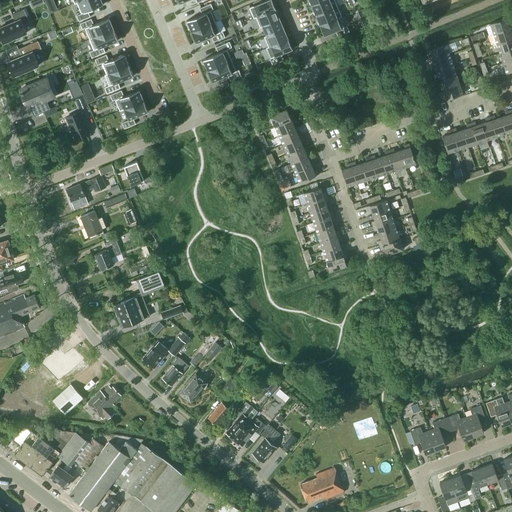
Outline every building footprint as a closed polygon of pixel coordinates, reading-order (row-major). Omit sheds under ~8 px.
[(81,13),(76,15),(79,21),(90,16),(88,11),(103,4),(101,0),(82,0),(77,3),(81,13)] [(271,0),(266,0),(249,7),(253,18),(276,9),(271,0)] [(334,0),(324,0),(311,5),(315,15),(337,6),(334,0)] [(191,31),(215,21),(211,10),(213,9),(211,3),(199,8),(202,14),(186,20),(191,31)] [(337,6),(315,15),(320,25),(342,16),(337,6)] [(15,21),(0,27),(0,35),(3,43),(26,33),(23,24),(29,21),(24,9),(12,14),(15,21)] [(276,9),(253,18),(254,18),(256,17),(260,27),(280,19),(276,9)] [(342,16),(320,25),(324,35),(335,31),(338,36),(349,32),(347,26),(344,27),(340,17),(342,16)] [(493,34),(510,28),(508,23),(511,22),(510,17),(490,24),(493,34)] [(109,18),(94,24),(91,19),(80,23),(82,29),(85,28),(89,40),(114,29),(109,18)] [(280,19),(260,27),(262,26),(266,35),(264,36),(264,37),(284,29),(280,19)] [(191,31),(196,42),(211,36),(214,42),(225,37),(222,31),(220,32),(215,21),(191,31)] [(493,34),(496,43),(511,38),(511,33),(510,28),(493,34)] [(114,29),(89,40),(94,50),(89,51),(92,58),(105,52),(103,46),(118,40),(114,29)] [(284,29),(264,37),(268,46),(266,47),(266,48),(288,38),(284,29)] [(288,38),(266,48),(270,58),(272,64),(283,59),(281,54),(292,49),(288,38)] [(499,53),(511,48),(511,38),(496,43),(499,53)] [(21,56),(7,62),(13,76),(38,65),(33,52),(41,48),(38,40),(18,49),(21,56)] [(232,47),(229,41),(216,47),(218,53),(203,59),(207,70),(232,60),(227,49),(232,47)] [(433,60),(450,54),(446,44),(429,50),(433,60)] [(511,48),(499,53),(503,63),(511,59),(511,48)] [(106,54),(95,59),(97,65),(102,63),(106,73),(104,74),(105,75),(129,65),(124,54),(109,60),(106,54)] [(433,60),(436,70),(453,64),(450,54),(433,60)] [(511,59),(503,63),(506,73),(511,71),(511,59)] [(232,60),(207,70),(212,81),(228,75),(230,81),(241,76),(239,69),(236,71),(232,60)] [(439,79),(456,74),(453,64),(436,70),(439,79)] [(109,85),(104,87),(107,94),(120,88),(118,82),(133,76),(129,65),(105,75),(109,85)] [(439,79),(443,89),(460,83),(456,74),(439,79)] [(45,78),(18,88),(24,104),(39,99),(40,102),(52,98),(45,78)] [(463,94),(460,83),(443,89),(446,99),(463,94)] [(121,90),(110,95),(112,101),(115,100),(120,111),(124,109),(144,101),(139,89),(124,96),(121,90)] [(92,91),(85,94),(88,102),(95,99),(92,91)] [(75,99),(76,103),(78,102),(81,108),(87,105),(83,96),(75,99)] [(128,120),(122,122),(124,128),(135,124),(133,118),(148,111),(144,101),(124,109),(128,120)] [(41,104),(29,108),(31,116),(44,111),(41,104)] [(274,126),(294,117),(292,113),(289,114),(286,109),(270,116),(274,126)] [(506,115),(501,117),(506,134),(511,131),(511,118),(509,110),(505,112),(506,115)] [(80,111),(66,117),(75,139),(89,133),(80,111)] [(496,137),(506,134),(501,117),(496,118),(494,115),(490,117),(496,137)] [(274,126),(278,135),(295,128),(293,123),(296,122),(294,117),(274,126)] [(487,140),(496,137),(490,117),(485,118),(486,121),(481,123),(487,140)] [(477,143),(487,140),(481,123),(476,125),(475,121),(470,123),(477,143)] [(467,147),(477,143),(470,123),(466,125),(467,128),(462,129),(467,147)] [(283,145),(302,136),(300,132),(297,133),(295,128),(278,135),(283,145)] [(458,150),(467,147),(462,129),(457,131),(456,128),(451,129),(458,150)] [(448,153),(458,150),(451,129),(446,131),(448,134),(442,136),(448,153)] [(283,145),(287,154),(303,147),(301,142),(304,140),(302,136),(283,145)] [(405,148),(400,150),(406,167),(416,164),(409,143),(404,145),(405,148)] [(303,147),(287,154),(291,163),(310,155),(308,150),(305,152),(303,147)] [(396,170),(406,167),(400,150),(395,152),(394,149),(389,150),(396,170)] [(386,174),(396,170),(389,150),(385,152),(386,155),(381,157),(386,174)] [(291,163),(295,173),(311,165),(309,160),(312,159),(310,155),(291,163)] [(377,177),(386,174),(381,157),(376,158),(374,155),(370,157),(377,177)] [(367,180),(377,177),(370,157),(365,158),(366,161),(361,163),(367,180)] [(137,160),(124,165),(131,184),(143,179),(145,182),(151,180),(146,168),(141,170),(137,160)] [(357,183),(367,180),(361,163),(356,165),(355,161),(350,163),(357,183)] [(114,162),(100,167),(102,173),(116,168),(114,162)] [(347,187),(357,183),(350,163),(346,164),(347,168),(341,170),(347,187)] [(295,173),(299,182),(319,174),(317,169),(313,170),(311,165),(295,173)] [(91,178),(86,181),(81,183),(81,182),(67,188),(72,200),(74,207),(87,201),(83,191),(94,186),(96,190),(102,188),(106,186),(101,174),(97,176),(91,178)] [(118,185),(110,188),(113,194),(120,191),(118,185)] [(307,203),(327,196),(325,192),(322,193),(320,187),(303,193),(307,203)] [(104,201),(106,207),(127,199),(125,193),(104,201)] [(307,203),(310,212),(327,207),(325,202),(329,201),(327,196),(307,203)] [(390,210),(386,199),(366,206),(368,211),(371,210),(373,215),(390,210)] [(313,222),(333,215),(332,211),(329,212),(327,207),(310,212),(313,222)] [(95,209),(94,209),(82,214),(82,215),(78,216),(86,236),(90,234),(90,235),(103,230),(102,227),(105,226),(102,217),(98,218),(95,209)] [(126,211),(131,223),(136,221),(131,209),(126,211)] [(371,221),(373,226),(393,219),(390,210),(373,215),(374,220),(371,221)] [(313,222),(316,232),(333,226),(332,221),(335,220),(333,215),(313,222)] [(393,219),(373,226),(374,231),(378,230),(379,235),(396,229),(393,219)] [(320,242),(340,235),(338,230),(335,231),(333,226),(316,232),(320,242)] [(378,241),(379,245),(399,239),(396,229),(379,235),(381,240),(378,241)] [(320,242),(323,251),(340,246),(338,241),(341,239),(340,235),(320,242)] [(0,251),(13,248),(10,238),(0,241),(0,251)] [(114,263),(113,260),(116,258),(115,255),(121,252),(115,239),(105,243),(106,248),(96,253),(102,268),(114,263)] [(403,249),(399,239),(379,245),(381,250),(384,249),(386,254),(403,249)] [(323,251),(326,261),(346,254),(345,250),(342,251),(340,246),(323,251)] [(16,258),(13,248),(0,251),(0,268),(2,268),(1,262),(16,258)] [(346,254),(326,261),(330,271),(347,265),(345,260),(348,259),(346,254)] [(3,270),(0,270),(0,280),(3,288),(25,281),(21,270),(5,276),(3,270)] [(158,271),(138,278),(144,292),(163,285),(158,271)] [(24,293),(0,302),(0,336),(25,326),(21,316),(40,307),(34,293),(25,297),(24,293)] [(117,315),(140,307),(138,301),(143,299),(141,294),(121,301),(121,302),(114,305),(117,315)] [(181,305),(161,312),(163,319),(183,312),(181,305)] [(140,307),(117,315),(121,326),(129,323),(129,324),(150,316),(148,310),(142,312),(140,307)] [(189,362),(194,366),(219,337),(214,332),(189,362)] [(174,356),(185,342),(182,340),(178,337),(167,351),(174,356)] [(163,354),(168,348),(161,342),(156,348),(153,346),(143,358),(154,367),(164,355),(163,354)] [(215,342),(205,354),(210,359),(221,346),(215,342)] [(58,379),(81,360),(72,349),(64,356),(58,349),(43,361),(58,379)] [(179,369),(184,363),(179,358),(163,377),(172,385),(183,372),(179,369)] [(191,401),(204,386),(207,383),(196,373),(180,392),(182,393),(181,394),(184,397),(185,396),(191,401)] [(225,395),(240,378),(236,374),(221,391),(225,395)] [(273,382),(266,376),(260,383),(267,389),(273,382)] [(63,381),(57,386),(61,390),(67,385),(63,381)] [(71,383),(53,399),(64,413),(83,397),(71,383)] [(112,403),(121,394),(113,386),(111,388),(109,386),(102,392),(100,390),(87,402),(101,417),(102,416),(103,416),(104,415),(108,418),(114,412),(110,408),(113,404),(112,403)] [(217,425),(230,409),(234,412),(248,395),(244,392),(234,403),(227,398),(223,402),(222,402),(208,418),(217,425)] [(501,426),(511,422),(504,403),(501,397),(486,403),(490,415),(496,412),(501,426)] [(226,433),(234,439),(247,423),(248,424),(254,416),(258,411),(246,401),(242,406),(236,414),(239,417),(226,433)] [(466,417),(473,436),(484,432),(479,419),(484,417),(480,405),(470,408),(472,415),(466,417)] [(473,436),(466,417),(460,419),(458,413),(447,417),(451,429),(458,426),(463,440),(473,436)] [(144,420),(139,417),(134,423),(139,427),(144,420)] [(434,428),(428,431),(435,450),(446,446),(441,433),(447,430),(451,429),(447,417),(442,419),(432,422),(434,428)] [(247,423),(234,439),(242,445),(254,430),(258,433),(265,425),(256,418),(250,426),(248,424),(247,423)] [(252,453),(263,462),(271,452),(272,453),(277,447),(267,439),(276,429),(269,424),(261,434),(265,437),(252,453)] [(425,454),(435,450),(428,431),(422,433),(420,427),(410,430),(414,442),(420,440),(425,454)] [(14,452),(28,463),(45,440),(32,430),(14,452)] [(68,443),(76,433),(75,432),(60,430),(60,437),(68,443)] [(71,466),(74,461),(89,442),(76,433),(68,443),(58,456),(71,466)] [(289,449),(298,439),(291,434),(283,445),(289,449)] [(45,440),(28,463),(43,474),(57,456),(67,442),(59,437),(52,446),(45,440)] [(86,470),(104,446),(93,437),(89,442),(74,461),(86,470)] [(91,510),(114,480),(137,450),(126,441),(120,449),(109,441),(69,494),(91,510)] [(142,444),(137,450),(114,480),(156,511),(174,511),(196,483),(146,446),(145,447),(142,444)] [(508,472),(502,474),(507,488),(511,485),(511,455),(503,459),(508,472)] [(50,475),(65,486),(72,477),(62,469),(65,465),(61,461),(50,475)] [(502,490),(507,488),(502,474),(497,476),(492,463),(482,467),(488,483),(498,480),(502,490)] [(325,499),(344,491),(334,467),(315,474),(317,478),(300,484),(307,501),(324,495),(325,499)] [(478,487),(488,483),(482,467),(471,471),(476,484),(470,486),(475,499),(481,497),(478,487)] [(460,475),(450,479),(458,501),(468,497),(470,501),(475,499),(470,486),(465,488),(460,475)] [(448,504),(458,501),(450,479),(439,482),(444,495),(437,498),(442,511),(449,509),(448,504)] [(209,491),(222,501),(226,496),(213,486),(209,491)] [(111,511),(118,503),(113,499),(116,494),(112,491),(109,495),(108,495),(97,510),(99,511),(111,511)] [(239,511),(241,511),(225,499),(214,511),(239,511)]
